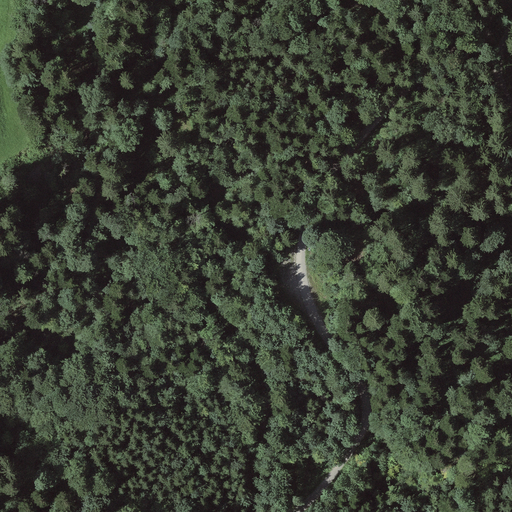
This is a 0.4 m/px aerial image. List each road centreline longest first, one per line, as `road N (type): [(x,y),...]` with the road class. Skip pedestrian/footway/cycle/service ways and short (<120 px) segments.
road 1 (track): [(302,511),(358,438),(365,411),(360,388),(304,300),(307,226),(346,153),(397,97)]
road 2 (track): [(253,511),(263,429),(259,366),(210,291)]
road 3 (track): [(397,97),(503,20)]
